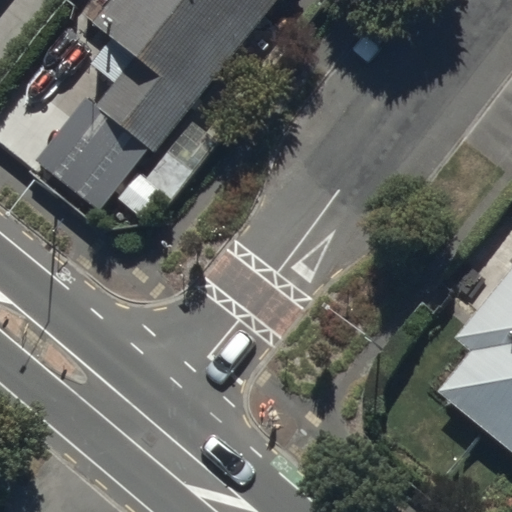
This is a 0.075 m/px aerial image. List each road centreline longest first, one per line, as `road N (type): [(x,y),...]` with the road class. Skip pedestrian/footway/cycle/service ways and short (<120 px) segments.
road 1 (residential): [(148,437),(487,0)]
road 2 (secondary): [(0,313),(148,437)]
